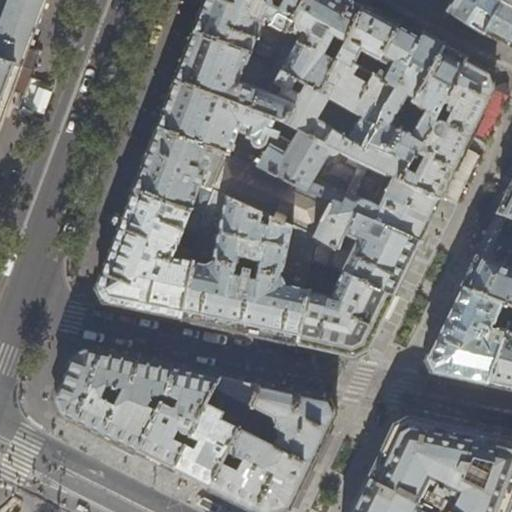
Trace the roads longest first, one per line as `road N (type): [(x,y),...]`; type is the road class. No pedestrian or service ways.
road 1 (residential): [(14,306),(378,385),(511,403)]
road 2 (secondary): [(14,306),(130,0)]
road 3 (residential): [(171,511),(0,426)]
